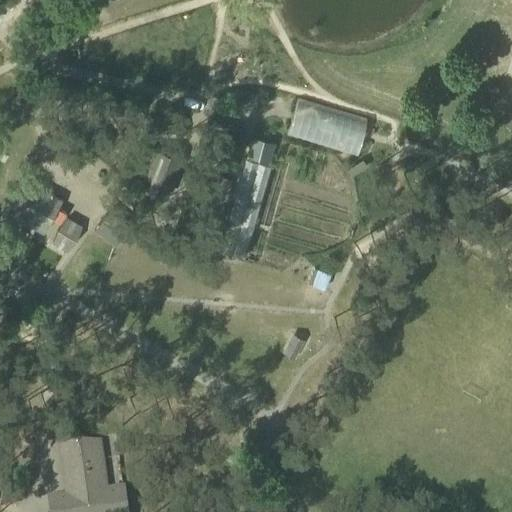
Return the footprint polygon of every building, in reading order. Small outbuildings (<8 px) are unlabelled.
[(154,145),(141,184),(167,195),(183,155),(154,145)] [(246,156),(220,249),(245,257),(271,163),(246,156)] [(23,174),(3,209),(44,233),(64,198),(23,174)] [(111,208),(97,228),(119,244),(133,224),(111,208)] [(68,215),(53,242),(69,251),(84,224),(68,215)] [(206,260),(200,280),(223,287),(230,267),(206,260)] [(279,333),(272,350),(283,355),(290,337),(279,333)] [(63,496),(47,499),(48,511),(127,511),(124,488),(108,490),(102,443),(58,451),(63,496)]
